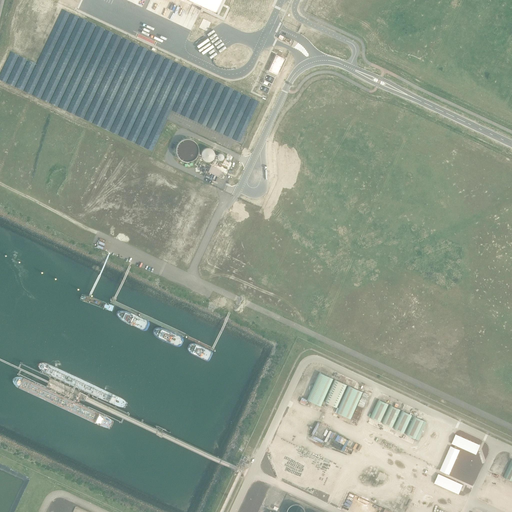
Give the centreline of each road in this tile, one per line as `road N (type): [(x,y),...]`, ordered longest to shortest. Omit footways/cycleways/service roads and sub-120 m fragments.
road 1 (unknown): [(240,185),(175,162),(174,141),(189,137),(250,162)]
road 2 (unclassified): [(348,67),(322,60),(303,66),(258,145)]
road 3 (unknown): [(356,436),(421,487),(470,501)]
